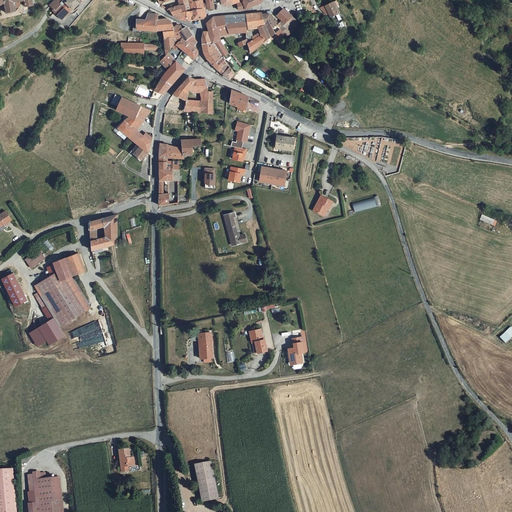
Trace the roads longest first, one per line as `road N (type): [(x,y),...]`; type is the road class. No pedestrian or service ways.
road 1 (unclassified): [(325,131),(378,172),(455,370),(511,436)]
road 2 (track): [(190,507),(227,500),(212,390),(313,375)]
road 3 (tertiary): [(325,131),(384,132),(511,161)]
road 4 (tertiary): [(156,345),(154,196)]
road 5 (tertiary): [(154,196),(160,108),(199,66)]
road 6 (tertiary): [(199,66),(325,131)]
road 7 (unclassified): [(146,335),(88,264),(80,220)]
road 8 (unclassified): [(159,434),(109,436),(57,448),(39,461)]
